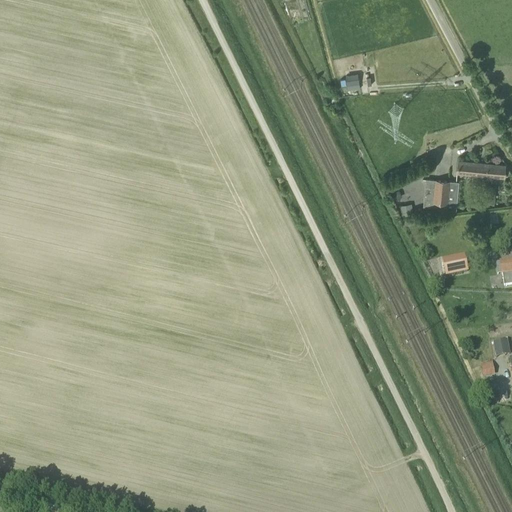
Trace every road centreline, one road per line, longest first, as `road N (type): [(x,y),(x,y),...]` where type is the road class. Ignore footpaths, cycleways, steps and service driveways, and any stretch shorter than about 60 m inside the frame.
road 1 (unclassified): [(451,511),(201,0)]
road 2 (unclassified): [(511,156),(427,0)]
